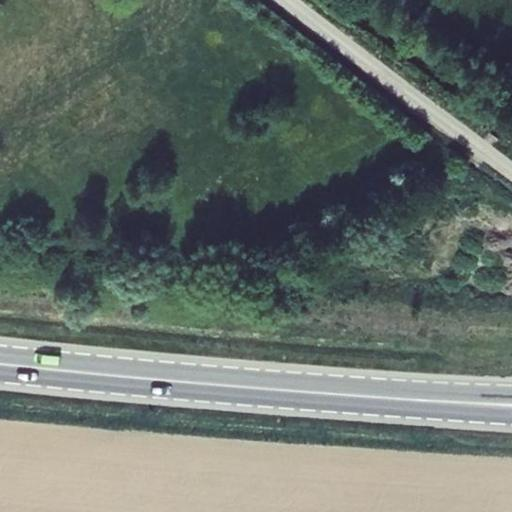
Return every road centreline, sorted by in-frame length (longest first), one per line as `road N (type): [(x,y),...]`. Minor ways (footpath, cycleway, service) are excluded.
road 1 (secondary): [(337,394),(0,364)]
road 2 (unclassified): [(285,0),(511,171)]
road 3 (secondary): [(337,394),(511,413)]
road 4 (secondary): [(511,400),(337,394)]
